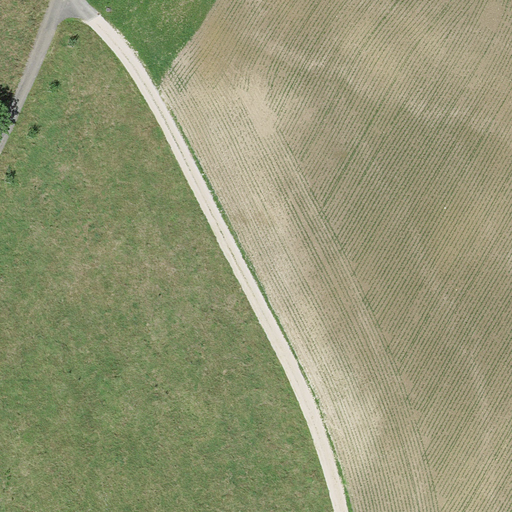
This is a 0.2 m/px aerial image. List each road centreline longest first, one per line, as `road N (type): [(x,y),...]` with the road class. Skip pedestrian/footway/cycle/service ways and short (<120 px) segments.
road 1 (track): [(341,511),(325,441),(295,368),(139,66),(64,0)]
road 2 (unclassified): [(0,139),(64,0)]
